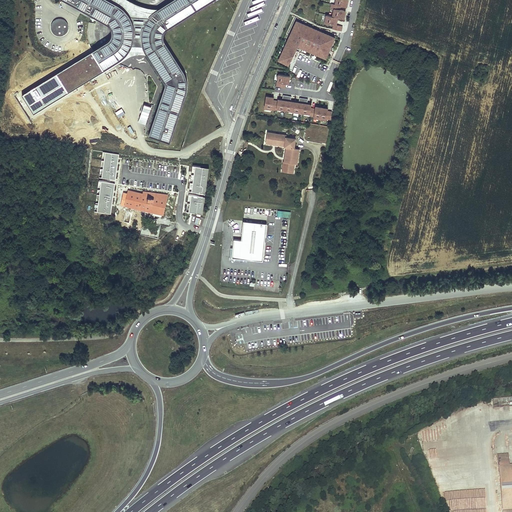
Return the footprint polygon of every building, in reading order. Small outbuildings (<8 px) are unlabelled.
[(66,0),(70,2),(69,3),(84,11),(83,12),(85,14),(85,12),(108,24),(111,27),(113,31),(112,37),(110,41),(92,52),(104,70),(122,59),(126,56),(129,51),(145,52),(164,81),(165,83),(166,85),(166,88),(149,136),(170,143),(184,101),(188,88),(187,83),(186,78),(184,71),(164,41),(164,38),(165,33),(167,30),(214,0),(173,0),(153,13),(147,13),(141,10),(121,0),(66,0)] [(334,10),(333,17),(338,18),(344,19),(346,12),(340,10),(341,6),(335,5),(332,4),(331,9),(334,10)] [(333,17),(327,15),(325,23),(334,25),(333,29),(341,31),(342,27),(337,25),(338,18),(333,17)] [(63,19),(60,19),(57,19),(54,20),(52,22),(51,25),(51,28),(52,31),(53,33),(55,35),(58,36),(61,36),(64,35),(66,33),(68,31),(68,28),(68,25),(67,23),(65,21),(63,19)] [(335,38),(297,21),(279,60),(289,65),(298,46),(326,58),(335,38)] [(104,70),(92,52),(22,96),(34,114),(104,70)] [(278,74),(276,86),(285,87),(286,83),(289,84),(290,76),(278,74)] [(266,96),(264,108),(273,109),(273,108),(277,108),(310,113),(310,115),(315,116),(315,117),(327,119),(327,118),(331,118),(332,111),(328,110),(328,108),(315,106),(315,109),(311,108),(312,104),(307,104),(308,98),(300,97),(299,102),(291,101),(291,96),(283,95),(283,100),(278,99),(278,101),(274,100),(274,97),(266,96)] [(294,155),(295,148),(294,148),(296,138),(286,137),(287,135),(267,132),(266,140),(273,141),(272,143),(276,144),(276,145),(285,146),(284,147),(286,147),(285,157),(287,157),(286,162),(284,161),(283,161),(282,171),(293,173),(295,163),(297,164),(299,155),(294,155)] [(119,153),(103,151),(100,177),(116,179),(119,153)] [(207,169),(193,167),(189,192),(204,194),(207,169)] [(114,184),(99,182),(94,213),(110,215),(114,184)] [(121,196),(118,195),(116,203),(162,213),(167,194),(148,192),(148,196),(143,195),(143,193),(128,190),(125,190),(124,192),(122,191),(121,196)] [(203,197),(188,195),(186,213),(202,214),(203,197)] [(373,216),(363,214),(361,225),(372,227),(373,216)] [(267,223),(243,221),(241,240),(234,239),(232,257),(263,261),(267,223)] [(183,240),(181,247),(187,249),(189,242),(183,240)] [(272,290),(272,281),(256,280),(256,289),(272,290)] [(511,511),(511,467),(509,467),(508,455),(498,456),(502,511),(511,511)] [(434,466),(435,491),(477,489),(476,480),(483,479),(483,470),(462,471),(461,464),(434,466)] [(457,493),(445,494),(446,502),(457,501),(457,493)]
